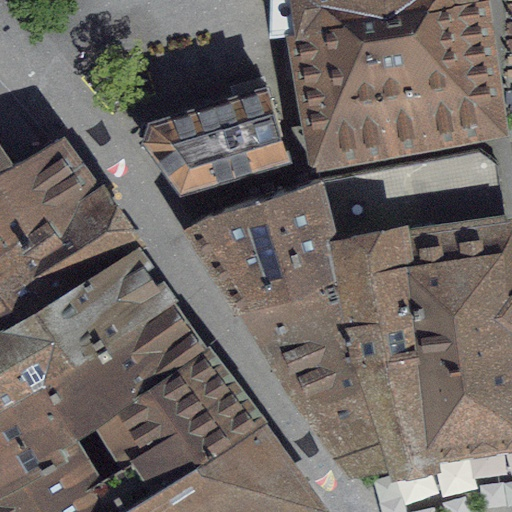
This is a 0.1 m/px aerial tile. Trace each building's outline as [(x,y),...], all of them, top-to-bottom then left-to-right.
[(493,112),(476,0),(461,0),(283,30),(283,34),(301,31),(304,52),(291,54),(294,79),(307,77),(309,90),(303,90),(305,107),(311,106),(317,145),(493,112)] [(461,0),(283,0),(283,30),(461,0)] [(181,185),(287,154),(268,83),(152,118),(146,136),(181,185)] [(80,198),(89,191),(53,141),(13,165),(0,172),(0,248),(23,234),(55,214),(63,209),(80,198)] [(0,172),(13,165),(0,145),(0,172)] [(430,429),(433,444),(486,437),(511,433),(511,260),(510,244),(499,161),(489,153),(480,147),(321,177),(337,245),(397,234),(426,400),(430,429)] [(205,240),(245,305),(292,289),(310,282),(340,270),(344,268),(337,245),(321,177),(246,198),(210,211),(193,221),(205,240)] [(121,254),(131,248),(89,191),(80,198),(63,209),(55,214),(23,234),(0,248),(0,325),(4,323),(64,288),(97,267),(121,254)] [(340,270),(395,450),(433,444),(430,429),(426,400),(397,234),(337,245),(344,268),(340,270)] [(157,302),(166,295),(131,248),(121,254),(97,267),(64,288),(4,323),(0,325),(0,390),(39,367),(131,316),(157,302)] [(292,289),(245,305),(309,404),(326,427),(354,457),(395,450),(340,270),(310,282),(292,289)] [(0,511),(107,511),(207,453),(259,420),(166,295),(157,302),(131,316),(39,367),(0,390),(0,511)] [(300,511),(318,501),(259,420),(207,453),(107,511),(300,511)]
